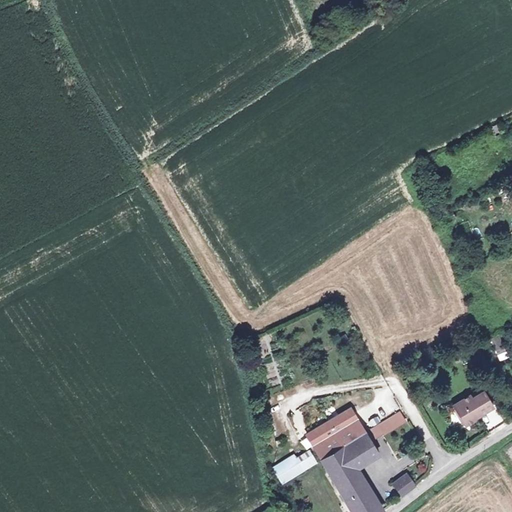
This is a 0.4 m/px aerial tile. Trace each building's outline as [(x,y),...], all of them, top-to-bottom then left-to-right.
[(473,413),(492,403),(485,390),(472,397),(470,394),(454,403),(465,423),(475,418),(473,413)] [(321,457),(365,430),(350,406),(306,433),(321,457)] [(400,408),(376,423),(380,429),(369,436),(371,440),(382,433),(406,418),(400,408)] [(365,430),(321,457),(355,511),(378,511),(384,509),(382,506),(356,465),(378,452),(371,440),(369,436),(380,429),(376,423),(365,430)] [(296,458),(294,454),(273,467),(283,482),(318,461),(311,449),(296,458)] [(394,479),(402,491),(414,482),(406,471),(394,479)]
